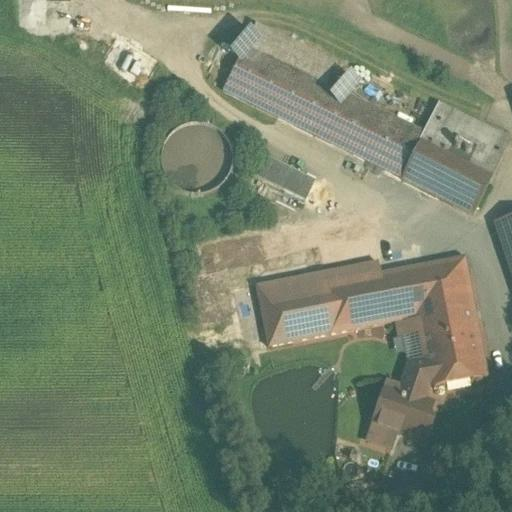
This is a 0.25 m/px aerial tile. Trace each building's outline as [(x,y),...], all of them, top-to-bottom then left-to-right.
[(254,27),(221,93),(474,220),(509,141),(438,105),(424,133),(331,88),(341,68),(254,27)] [(211,195),(224,187),(229,179),(231,170),(233,163),(232,155),(227,146),(221,138),(214,132),(202,127),(189,127),(177,132),(169,140),(162,149),(160,160),(161,172),(168,186),(182,196),(198,199),(211,195)] [(252,177),(304,203),(314,183),(262,156),(252,177)] [(511,217),(491,225),(511,285),(511,217)] [(379,263),(336,272),(348,336),(394,327),(397,342),(402,341),(406,364),(426,360),(430,391),(487,380),(465,259),(381,275),(379,263)] [(336,272),(253,288),(266,352),(348,336),(336,272)] [(195,280),(204,326),(225,322),(215,276),(195,280)] [(396,438),(424,448),(430,428),(426,426),(433,405),(425,403),(430,391),(426,360),(406,364),(399,388),(386,383),(365,444),(391,453),(396,438)] [(427,511),(421,487),(383,499),(386,511),(427,511)]
